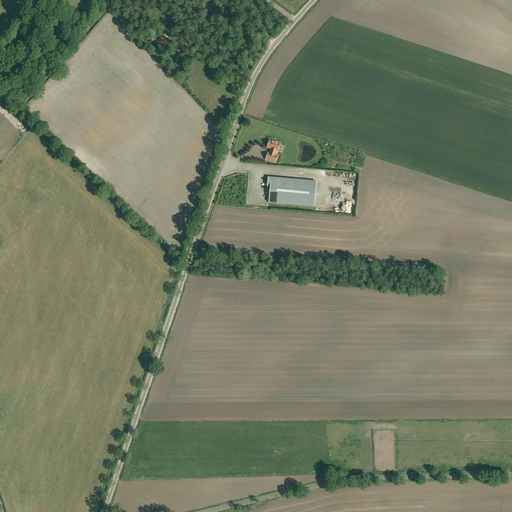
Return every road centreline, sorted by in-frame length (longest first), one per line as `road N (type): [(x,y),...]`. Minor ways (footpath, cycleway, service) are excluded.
road 1 (unclassified): [(103,511),(244,99),(264,55),(314,0)]
road 2 (unclassified): [(209,511),(330,482),(511,475)]
